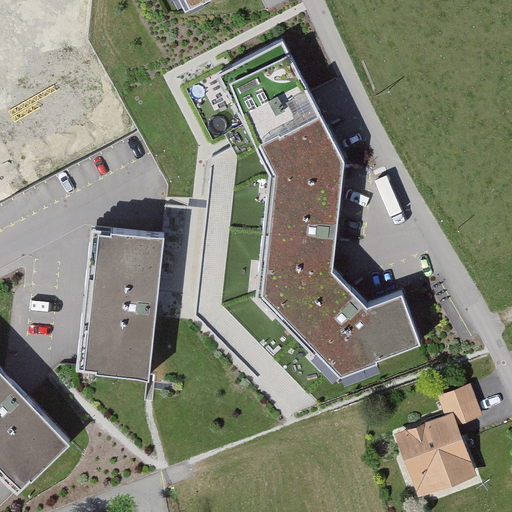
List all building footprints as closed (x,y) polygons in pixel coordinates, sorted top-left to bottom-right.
[(183,0),(189,10),(208,0),(183,0)] [(339,376),(421,342),(402,288),(362,301),(326,260),(338,147),(309,90),(280,33),(218,71),(269,162),(257,291),(339,376)] [(76,366),(145,373),(160,227),(91,220),(76,366)] [(0,465),(19,485),(69,438),(30,397),(2,367),(0,365),(0,465)] [(449,412),(403,429),(426,490),(473,472),(454,420),(479,411),(469,383),(442,393),(449,412)]
